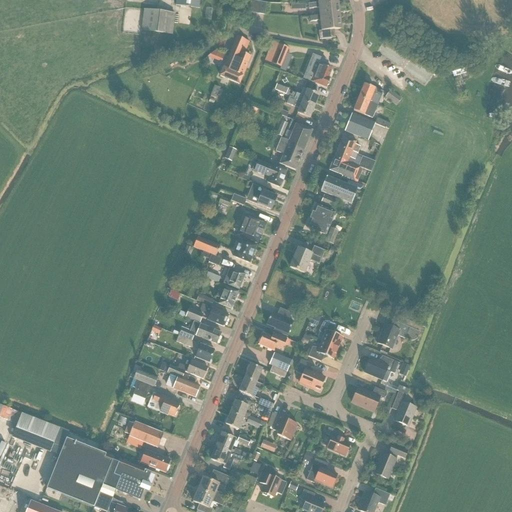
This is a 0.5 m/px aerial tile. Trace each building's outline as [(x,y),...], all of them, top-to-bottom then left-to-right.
[(175,0),(175,6),(199,9),(200,0),(175,0)] [(252,14),(254,1),(248,0),(246,13),(252,14)] [(260,2),(254,1),(252,14),(258,15),(260,2)] [(265,7),(266,8),(266,3),(260,2),(258,15),(264,15),(265,7)] [(319,9),(320,16),(320,19),(340,17),(338,4),(318,6),(318,4),(308,5),(309,10),(319,9)] [(175,15),(144,11),(141,31),(172,35),(175,15)] [(320,16),(310,17),(310,23),(320,21),(321,32),(318,32),(319,40),(335,38),(334,30),(341,30),(340,17),(320,19),(320,16)] [(249,43),(236,37),(220,77),(239,85),(251,57),(244,55),(249,43)] [(288,48),(275,43),(267,63),(281,68),(286,54),(288,48)] [(324,50),(321,59),(340,64),(343,56),(324,50)] [(217,52),(213,59),(221,63),(224,55),(217,52)] [(174,58),(167,62),(171,68),(178,65),(174,58)] [(311,82),(326,88),(330,80),(328,79),(331,70),(318,65),(317,69),(313,67),(309,76),(313,77),(311,82)] [(276,85),(274,91),(285,95),(287,89),(276,85)] [(379,97),(381,92),(375,90),(375,89),(364,85),(359,98),(373,104),(376,96),(379,97)] [(220,89),(215,87),(210,97),(216,99),(220,89)] [(319,96),(303,89),(301,95),(296,94),(288,91),(286,96),(289,97),(314,107),(319,96)] [(401,99),(390,91),(385,98),(396,106),(401,99)] [(192,94),(189,101),(210,110),(213,102),(192,94)] [(286,104),(299,109),(297,114),(310,119),(314,107),(289,97),(286,104)] [(373,104),(359,98),(353,111),(372,119),(378,106),(373,104)] [(258,110),(251,107),(248,115),(255,117),(258,110)] [(280,110),(278,115),(286,119),(288,114),(280,110)] [(352,115),(345,132),(367,141),(374,124),(352,115)] [(374,124),(388,130),(390,125),(377,119),(374,124)] [(282,137),(287,124),(281,122),(276,135),(282,137)] [(295,171),(312,132),(296,125),(293,124),(286,140),(280,138),(275,152),(283,155),(279,165),(295,171)] [(360,147),(355,145),(356,142),(343,137),(334,158),(359,168),(363,169),(371,173),(375,162),(357,155),(360,147)] [(231,162),(236,151),(229,148),(224,159),(231,162)] [(329,171),(354,181),(359,168),(334,158),(329,171)] [(254,172),(269,178),(267,183),(280,188),(287,171),(274,166),(273,170),(266,167),(266,165),(258,162),(254,172)] [(350,182),(348,187),(326,178),(320,192),(351,205),(357,191),(359,191),(363,188),(350,182)] [(257,205),(271,210),(276,198),(264,193),(265,191),(256,187),(257,187),(255,186),(248,202),(257,205)] [(246,200),(233,195),(231,202),(244,207),(246,200)] [(336,201),(324,196),(321,204),(333,209),(336,201)] [(221,198),(219,204),(228,207),(230,201),(221,198)] [(335,213),(315,205),(306,228),(326,236),(335,213)] [(236,229),(247,233),(245,239),(257,244),(265,224),(253,219),(251,224),(240,219),(236,229)] [(330,229),(325,242),(332,245),(338,232),(330,229)] [(220,247),(197,238),(193,248),(216,257),(220,247)] [(240,240),(233,257),(238,259),(249,264),(256,247),(240,240)] [(290,268),(304,274),(309,261),(319,265),(325,251),(314,247),(310,255),(297,249),(290,268)] [(221,260),(212,256),(209,263),(219,267),(221,260)] [(234,271),(229,269),(223,284),(228,286),(239,290),(245,275),(234,271)] [(220,278),(208,273),(206,279),(218,284),(220,278)] [(216,297),(220,299),(218,304),(231,309),(238,293),(225,287),(223,292),(219,290),(216,297)] [(214,301),(199,295),(196,302),(211,308),(214,301)] [(204,312),(210,315),(207,321),(224,327),(228,316),(206,307),(204,312)] [(291,313),(280,309),(277,315),(271,313),(266,326),(276,330),(275,332),(287,337),(293,322),(289,320),(291,313)] [(199,324),(203,315),(200,314),(189,310),(186,318),(199,324)] [(316,324),(318,318),(312,315),(310,321),(316,324)] [(157,317),(154,325),(164,329),(167,321),(157,317)] [(195,334),(193,333),(186,330),(189,324),(182,321),(179,328),(181,329),(178,336),(192,341),(195,334)] [(385,325),(377,344),(391,350),(397,336),(405,339),(410,341),(411,342),(412,341),(414,341),(415,340),(416,339),(417,339),(419,333),(393,321),(390,328),(385,325)] [(323,322),(319,332),(324,336),(321,342),(338,349),(342,338),(332,334),(335,327),(323,322)] [(153,326),(151,332),(159,335),(161,329),(153,326)] [(204,332),(198,330),(195,337),(217,345),(221,333),(206,327),(204,332)] [(275,347),(282,350),(287,340),(279,337),(273,334),(271,338),(263,334),(258,345),(274,352),(275,347)] [(186,346),(198,351),(195,358),(209,364),(214,351),(178,336),(176,342),(186,347),(186,346)] [(152,351),(156,343),(148,339),(145,347),(152,351)] [(308,357),(320,362),(323,356),(333,360),(338,349),(321,342),(319,348),(312,347),(308,357)] [(291,361),(274,354),(269,366),(287,373),(291,361)] [(394,375),(398,364),(386,358),(382,357),(385,359),(383,364),(370,359),(364,374),(382,381),(386,371),(394,375)] [(296,373),(302,376),(299,383),(318,392),(324,379),(311,373),(315,366),(301,360),(296,373)] [(185,372),(187,373),(202,380),(207,368),(191,362),(188,369),(179,365),(177,369),(170,366),(167,374),(177,378),(182,380),(185,372)] [(264,381),(258,379),(262,370),(250,365),(244,378),(263,386),(264,381)] [(287,373),(272,367),(269,373),(284,379),(287,373)] [(153,387),(157,379),(136,371),(133,379),(153,387)] [(177,378),(172,389),(195,399),(199,387),(182,380),(177,378)] [(239,392),(250,397),(254,398),(258,389),(261,391),(263,386),(244,378),(239,392)] [(149,395),(152,387),(133,379),(130,386),(134,388),(134,389),(135,389),(133,395),(145,400),(147,394),(149,395)] [(416,409),(403,404),(409,390),(399,386),(396,391),(398,392),(391,409),(392,410),(393,407),(399,409),(394,421),(408,427),(416,409)] [(358,388),(352,403),(373,413),(379,398),(383,399),(386,393),(375,388),(372,394),(358,388)] [(166,398),(161,396),(161,397),(153,394),(147,408),(167,416),(168,415),(174,418),(180,405),(173,403),(174,401),(166,398)] [(273,406),(260,400),(258,405),(271,411),(273,406)] [(248,407),(235,401),(230,414),(243,419),(247,421),(259,425),(261,422),(249,417),(250,415),(245,413),(248,407)] [(124,427),(128,417),(120,413),(116,423),(124,427)] [(59,429),(21,414),(13,437),(51,452),(59,429)] [(238,430),(243,419),(230,414),(225,425),(238,430)] [(278,433),(277,436),(290,442),(297,425),(285,420),(286,417),(279,414),(272,431),(278,433)] [(247,421),(246,424),(258,429),(259,425),(247,421)] [(134,425),(129,423),(125,434),(129,435),(126,444),(141,450),(143,443),(157,449),(163,435),(134,423),(134,425)] [(350,445),(343,442),(344,441),(337,438),(339,433),(328,428),(326,434),(332,437),(327,449),(345,457),(350,445)] [(234,451),(231,450),(235,440),(221,434),(216,447),(239,457),(241,452),(235,450),(234,451)] [(239,436),(236,442),(247,447),(250,440),(241,436),(239,436)] [(115,491),(137,500),(139,501),(150,473),(120,461),(66,439),(46,489),(103,511),(106,511),(110,503),(115,491)] [(273,453),(276,446),(263,441),(260,448),(273,453)] [(392,455),(391,458),(381,454),(378,461),(379,462),(374,474),(388,480),(396,460),(395,460),(397,457),(404,460),(407,451),(392,445),(388,453),(392,455)] [(210,460),(224,466),(223,468),(229,471),(234,460),(237,461),(239,457),(216,447),(210,460)] [(165,474),(170,461),(145,450),(140,464),(165,474)] [(306,452),(303,460),(309,463),(313,455),(306,452)] [(254,453),(251,460),(256,463),(259,455),(254,453)] [(306,481),(314,484),(315,481),(332,488),(337,476),(325,471),(328,465),(315,459),(306,481)] [(260,479),(266,482),(261,493),(273,498),(276,493),(281,496),(286,483),(273,478),(276,471),(265,466),(260,479)] [(209,481),(203,478),(198,490),(224,501),(226,496),(216,492),(218,485),(224,488),(228,478),(213,471),(211,475),(209,481)] [(228,477),(249,486),(252,478),(245,475),(245,477),(231,471),(228,477)] [(295,491),(298,485),(291,483),(288,489),(295,491)] [(358,511),(360,511),(374,511),(378,503),(385,506),(389,497),(389,496),(390,495),(375,489),(373,496),(365,493),(360,503),(361,504),(358,511)] [(211,511),(213,510),(209,509),(212,502),(222,507),(224,501),(198,490),(193,502),(199,505),(197,511),(199,511),(211,511)] [(300,499),(306,502),(302,510),(305,511),(321,511),(324,505),(313,500),(315,495),(303,490),(300,499)] [(56,511),(30,502),(25,511),(56,511)] [(126,511),(127,510),(110,503),(106,511),(126,511)]
